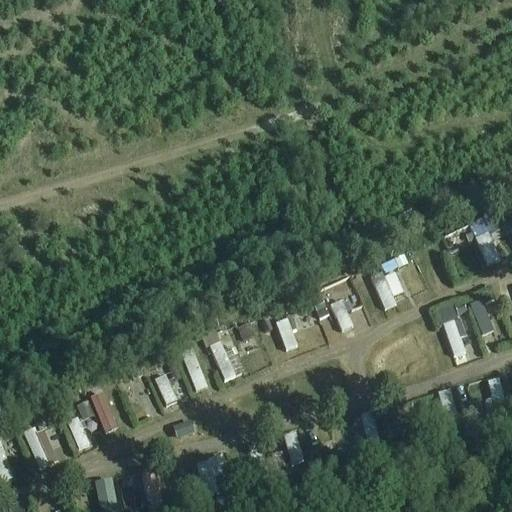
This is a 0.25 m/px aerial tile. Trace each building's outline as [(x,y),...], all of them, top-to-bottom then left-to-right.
[(486,265),(500,260),(486,222),(472,227),(486,265)] [(372,278),(386,310),(398,305),(393,292),(405,287),(396,267),(372,278)] [(435,309),(454,364),(481,354),(475,336),(494,330),(481,292),(435,309)] [(346,299),(333,302),(340,331),(353,328),(346,299)] [(273,323),(286,351),(302,344),(290,316),(273,323)] [(164,377),(156,380),(167,403),(174,400),(164,377)] [(501,378),(487,381),(491,399),(486,400),(491,420),(510,416),(501,378)] [(451,389),(438,393),(448,426),(460,422),(451,389)] [(68,421),(78,450),(92,445),(82,416),(68,421)] [(371,452),(382,448),(374,418),(362,422),(371,452)] [(295,432),(283,437),(294,465),(305,461),(295,432)] [(0,482),(14,480),(5,438),(0,438),(0,482)] [(164,511),(159,472),(140,475),(141,485),(122,487),(125,511),(164,511)]
